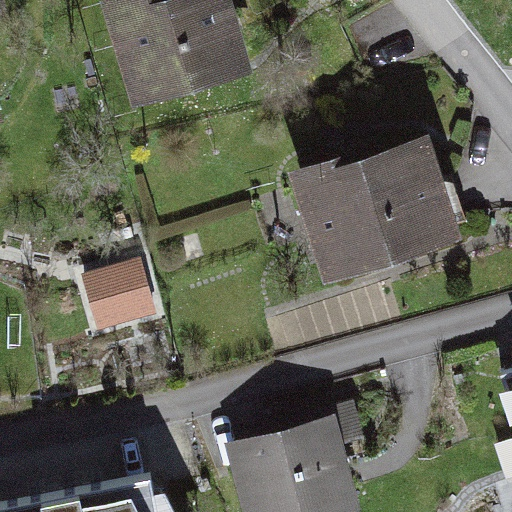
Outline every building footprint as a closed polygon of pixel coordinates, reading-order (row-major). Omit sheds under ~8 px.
[(259,75),(238,0),(194,0),(123,19),(146,105),(259,75)] [(0,125),(9,123),(0,88),(0,125)] [(453,148),(313,185),(339,281),(479,244),(453,148)] [(84,253),(99,309),(161,293),(145,236),(84,253)] [(361,511),(343,427),(244,448),(257,511),(361,511)] [(173,511),(168,482),(5,511),(173,511)]
